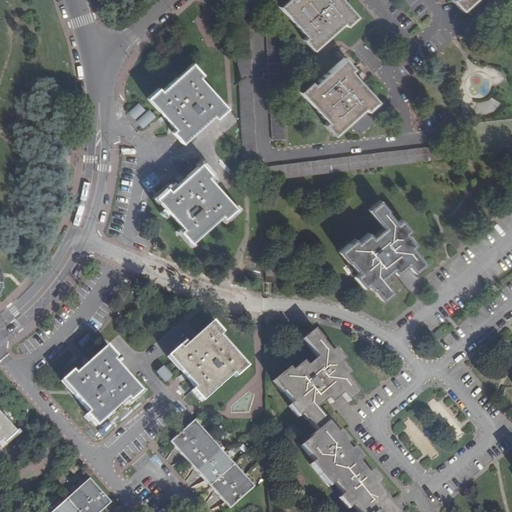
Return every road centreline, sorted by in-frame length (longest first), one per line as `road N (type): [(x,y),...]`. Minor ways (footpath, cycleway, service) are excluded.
road 1 (unclassified): [(424,374),(354,322),(217,294),(75,240)]
road 2 (unclassified): [(424,374),(379,413),(379,431),(418,478),(434,480),(481,439),(438,378)]
road 3 (residential): [(185,325),(139,368),(165,399),(94,461)]
road 4 (residential): [(97,70),(96,164),(75,240)]
road 5 (residential): [(94,461),(0,351)]
